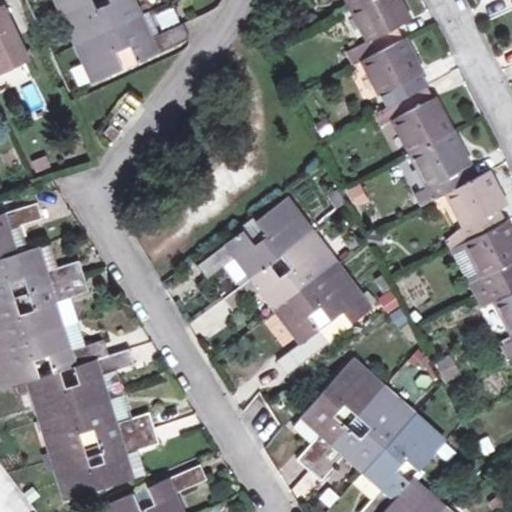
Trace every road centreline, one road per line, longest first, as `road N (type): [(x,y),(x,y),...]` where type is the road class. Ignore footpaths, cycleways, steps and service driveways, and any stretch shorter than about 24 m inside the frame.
road 1 (residential): [(241,0),(93,198),(278,511)]
road 2 (residential): [(441,0),(511,132)]
